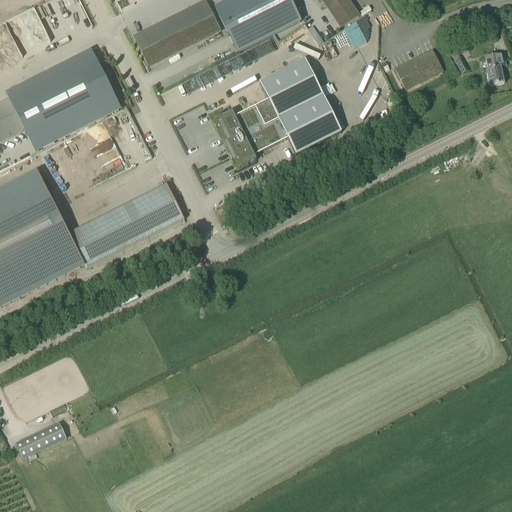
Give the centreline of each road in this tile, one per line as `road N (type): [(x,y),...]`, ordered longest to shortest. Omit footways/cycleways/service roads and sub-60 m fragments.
road 1 (secondary): [(220,256),(511,110)]
road 2 (unclassified): [(220,256),(93,0)]
road 3 (secondary): [(0,364),(220,256)]
